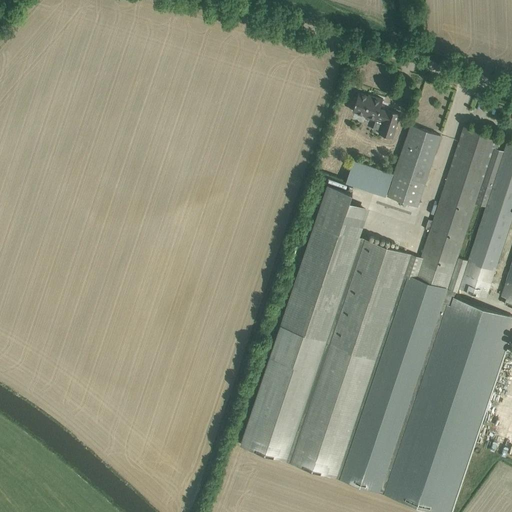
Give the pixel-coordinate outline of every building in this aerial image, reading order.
[(352,110),(366,115),(366,116),(375,120),(376,118),(383,120),(378,133),(392,137),(400,113),(386,108),(386,110),(379,108),(382,98),(373,95),(372,97),(358,92),(356,98),(354,98),(353,103),(354,105),(352,110)] [(421,256),(340,230),(352,193),(327,184),(280,326),(241,444),(339,476),(405,275),(456,292),(458,293),(459,288),(485,296),(486,297),(490,283),(491,280),(498,282),(502,270),(495,268),(511,217),(511,262),(505,284),(501,296),(506,297),(504,303),(511,305),(511,141),(508,140),(507,140),(503,151),(497,149),(499,142),(500,137),(464,125),(433,220),(428,219),(425,228),(430,230),(421,256)] [(440,134),(411,125),(387,195),(416,205),(440,134)] [(393,172),(352,158),(344,181),(385,194),(393,172)] [(405,276),(340,476),(389,492),(451,305),(456,292),(405,276)] [(511,324),(451,305),(389,492),(447,511),(450,511),(507,344),(511,328),(511,324)]
